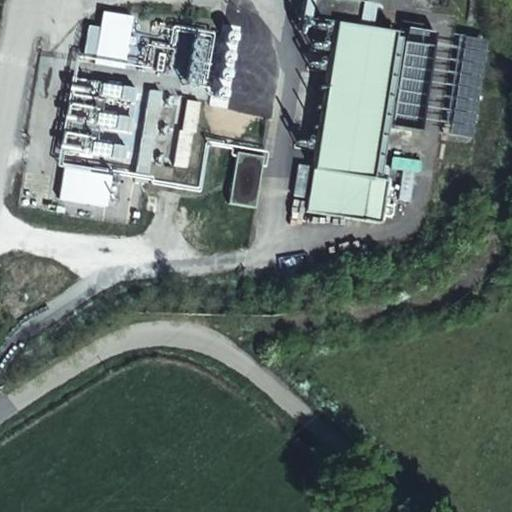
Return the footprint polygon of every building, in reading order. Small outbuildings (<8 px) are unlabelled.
[(370,177),(393,32),(368,28),(371,5),(341,0),(303,0),(301,17),(334,22),(304,211),(380,223),(387,180),(370,177)] [(87,25),(81,56),(124,64),(133,18),(101,11),(98,27),(87,25)] [(181,94),(211,98),(219,34),(189,30),(181,94)] [(432,46),(396,41),(384,124),(419,129),(432,46)] [(66,82),(61,157),(121,161),(122,141),(131,142),(134,87),(66,82)] [(148,178),(157,122),(174,125),(178,95),(147,90),(134,175),(148,178)] [(188,170),(199,102),(184,99),(172,167),(188,170)] [(253,209),(263,157),(236,151),(226,204),(253,209)] [(399,199),(413,201),(417,161),(390,158),(389,170),(402,172),(399,199)] [(436,160),(435,174),(466,176),(467,163),(436,160)] [(294,196),(306,197),(308,168),(296,167),(294,196)] [(109,206),(111,174),(60,171),(58,203),(109,206)]
